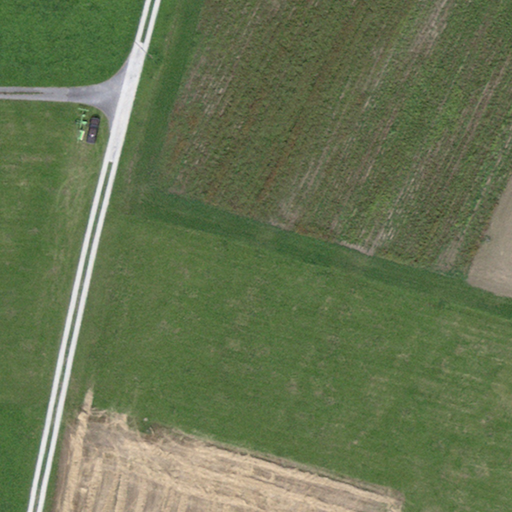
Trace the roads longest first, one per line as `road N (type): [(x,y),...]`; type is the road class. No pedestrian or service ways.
road 1 (track): [(42,511),(155,0)]
road 2 (track): [(130,100),(0,98)]
